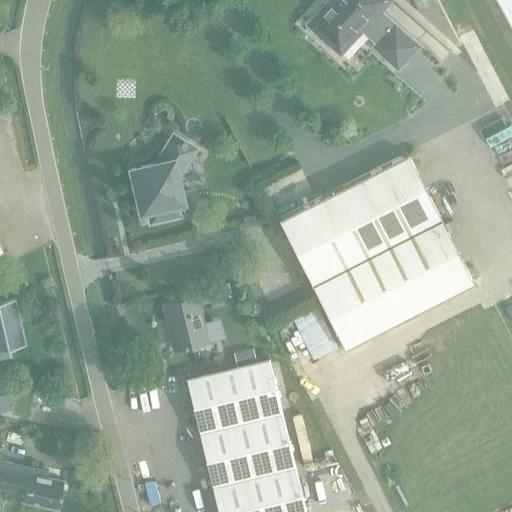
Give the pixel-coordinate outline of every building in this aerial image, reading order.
[(329,0),(322,8),(309,23),(323,37),(341,53),(363,28),(378,41),(375,45),(398,67),(420,43),(381,8),(388,0),(329,0)] [(430,0),(413,0),(419,11),(433,4),(430,0)] [(511,0),(498,0),(511,26),(511,0)] [(182,201),(176,175),(194,148),(185,142),(186,141),(182,139),(182,140),(173,135),(156,163),(130,169),(140,211),(148,209),(151,221),(178,214),(175,203),(182,201)] [(278,217),(330,321),(343,346),(471,281),(406,153),(278,217)] [(228,282),(205,288),(207,297),(230,292),(228,282)] [(168,320),(168,321),(177,349),(207,341),(201,321),(195,295),(161,304),(165,320),(168,320)] [(0,347),(24,343),(20,321),(14,299),(0,301),(0,347)] [(467,511),(511,489),(511,402),(473,327),(408,362),(446,432),(366,473),(386,511),(467,511)] [(305,511),(268,356),(185,376),(217,511),(305,511)] [(8,431),(6,440),(22,444),(24,436),(8,431)] [(60,505),(64,490),(59,489),(62,480),(45,476),(46,471),(0,459),(0,484),(22,490),(21,496),(60,505)]
